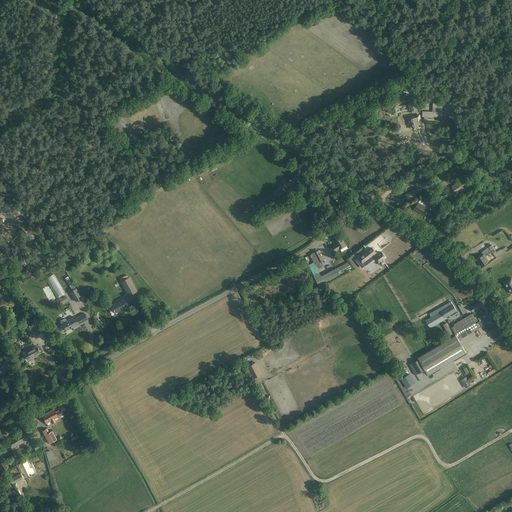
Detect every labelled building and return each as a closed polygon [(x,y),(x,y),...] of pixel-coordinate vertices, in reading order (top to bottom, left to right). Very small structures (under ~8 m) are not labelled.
[(390,101),(384,102),(385,109),(388,109),(389,113),(393,112),(400,110),(397,99),(390,101)] [(422,111),(422,116),(437,117),(437,116),(437,111),(442,111),(442,110),(442,104),(435,103),(434,103),(433,106),(433,111),(422,111)] [(419,115),(411,117),(413,129),(421,128),(419,115)] [(452,186),(456,193),(460,190),(462,192),(468,188),(467,186),(468,186),(464,178),(452,186)] [(413,197),(430,186),(433,185),(429,179),(406,194),(409,200),(413,197)] [(106,195),(108,198),(111,196),(112,198),(118,194),(114,189),(106,195)] [(417,205),(414,209),(424,215),(427,211),(428,209),(429,209),(431,207),(434,209),(437,203),(433,201),(431,205),(430,204),(427,204),(425,203),(423,205),(419,202),(418,202),(417,205)] [(346,245),(344,241),(341,237),(335,240),(337,243),(333,245),(336,251),(340,248),(340,249),(346,245)] [(483,254),(477,259),(482,266),(486,263),(489,261),(486,256),(493,252),(496,257),(502,253),(503,252),(502,250),(501,249),(500,250),(497,252),(492,245),(486,249),(482,252),(483,254)] [(360,258),(357,260),(362,267),(365,265),(376,257),(380,262),(379,262),(379,263),(380,265),(381,265),(382,264),(384,267),(386,266),(384,263),(385,262),(383,259),(386,257),(382,252),(378,255),(372,248),(359,258),(360,258)] [(319,250),(310,255),(316,265),(324,260),(319,250)] [(30,268),(38,264),(40,267),(44,265),(40,257),(28,263),(23,256),(19,259),(21,264),(14,268),(9,271),(12,277),(29,267),(30,268)] [(329,272),(316,279),(319,286),(316,287),(318,293),(321,291),(319,286),(352,268),(350,265),(348,266),(347,263),(336,268),(337,270),(330,274),(329,272)] [(128,296),(137,291),(129,277),(121,282),(128,296)] [(76,288),(70,292),(76,302),(82,298),(76,288)] [(488,310),(492,307),(485,297),(479,302),(479,303),(477,304),(477,303),(470,307),(473,312),(479,308),(482,313),(485,312),(485,313),(489,311),(488,310)] [(109,307),(109,308),(110,310),(111,310),(113,309),(115,313),(120,310),(119,309),(128,305),(125,300),(124,298),(111,305),(111,306),(109,307)] [(432,316),(429,318),(433,326),(446,319),(445,317),(456,310),(451,302),(440,308),(430,313),(432,316)] [(480,320),(476,323),(479,328),(487,323),(491,320),(490,320),(493,318),(496,316),(497,315),(492,307),(488,310),(489,311),(485,313),(478,318),(479,318),(480,320)] [(63,324),(59,326),(63,332),(66,330),(75,326),(88,319),(85,315),(85,313),(76,318),(75,317),(67,321),(66,319),(65,319),(61,320),(61,322),(62,324),(63,323),(63,324)] [(455,326),(452,328),(456,334),(462,330),(461,328),(474,320),(476,323),(480,320),(479,318),(478,318),(477,315),(477,316),(476,316),(475,317),(473,313),(471,314),(454,325),(455,326)] [(462,330),(456,334),(456,335),(459,340),(468,334),(479,328),(476,323),(474,320),(461,328),(462,330)] [(32,324),(25,327),(31,338),(37,334),(34,329),(32,324)] [(44,332),(53,345),(57,343),(48,329),(44,332)] [(459,340),(456,335),(418,358),(419,359),(425,370),(428,375),(466,353),(459,340)] [(40,353),(38,349),(37,346),(24,353),(28,360),(40,353)] [(416,375),(425,370),(419,359),(409,364),(416,375)] [(10,368),(8,364),(6,362),(4,363),(2,360),(0,360),(0,374),(2,374),(2,373),(10,368)] [(247,367),(253,378),(261,374),(255,362),(247,367)] [(410,374),(402,379),(407,388),(415,383),(410,374)] [(49,421),(49,422),(50,421),(51,424),(55,421),(54,419),(57,417),(57,418),(64,414),(61,409),(56,412),(54,409),(42,416),(46,423),(49,421)] [(45,435),(49,444),(53,442),(54,443),(58,441),(54,435),(52,430),(49,432),(47,428),(42,431),(45,435)] [(27,440),(25,436),(23,432),(8,440),(12,448),(27,440)] [(40,445),(36,438),(30,441),(34,448),(36,450),(40,447),(39,445),(40,445)] [(0,466),(2,471),(8,467),(0,453),(0,466)] [(18,465),(24,477),(35,472),(32,467),(31,468),(27,460),(18,465)] [(12,484),(23,478),(21,473),(9,478),(12,484)] [(323,500),(321,493),(319,489),(313,491),(315,495),(318,502),(323,500)]
